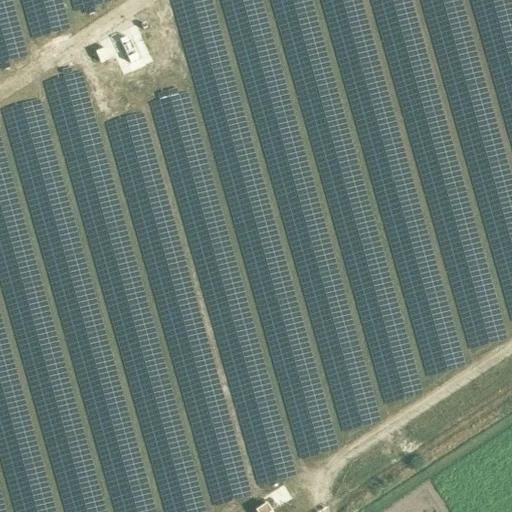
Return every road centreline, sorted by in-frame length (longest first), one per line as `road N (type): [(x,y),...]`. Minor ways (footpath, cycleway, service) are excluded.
road 1 (track): [(321,511),(312,476),(511,346)]
road 2 (track): [(511,392),(327,511)]
road 3 (track): [(144,0),(0,92)]
